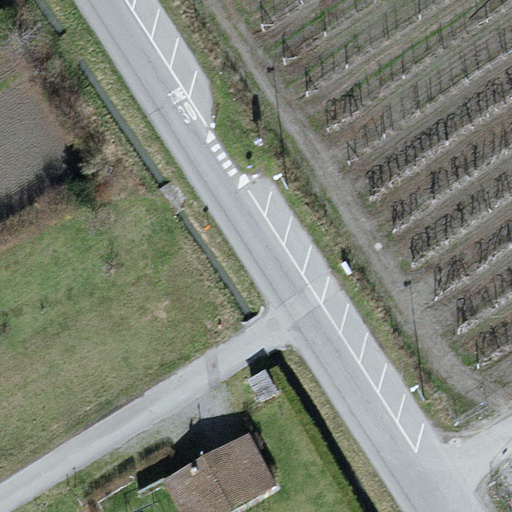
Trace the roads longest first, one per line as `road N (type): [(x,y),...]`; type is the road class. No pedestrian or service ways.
road 1 (unclassified): [(108,0),(306,308)]
road 2 (unclassified): [(0,499),(306,308)]
road 3 (unclassified): [(306,308),(435,511)]
